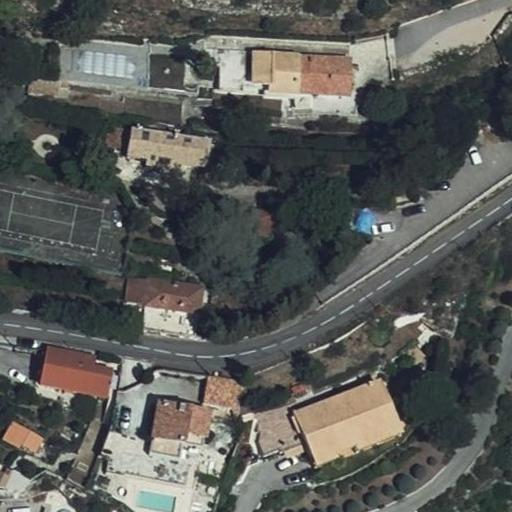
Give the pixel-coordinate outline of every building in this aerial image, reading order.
[(61,48),(62,71),(82,71),(83,82),(129,81),(128,47),(61,48)] [(354,88),(355,62),(263,54),(260,80),(279,83),(277,93),(319,97),(320,85),(354,88)] [(259,92),(277,93),(279,83),(260,80),(259,92)] [(353,100),(354,88),(320,85),(319,97),(353,100)] [(38,87),(36,102),(67,106),(68,90),(38,87)] [(133,120),(149,122),(150,110),(135,108),(133,120)] [(170,133),(173,113),(150,110),(149,122),(154,123),(153,130),(170,133)] [(204,146),(189,145),(174,143),(175,134),(170,133),(153,130),(139,127),(137,139),(134,139),(108,135),(106,134),(104,156),(106,156),(125,159),(124,166),(144,169),(143,178),(171,182),(172,172),(212,177),(216,150),(204,146)] [(234,241),(265,247),(270,222),(239,216),(234,241)] [(200,290),(148,282),(140,333),(152,335),(173,339),(194,341),(200,290)] [(43,354),(38,386),(97,397),(104,399),(109,374),(89,371),(90,362),(43,354)] [(269,419),(280,449),(304,440),(311,455),(397,422),(379,376),(269,419)] [(244,386),(244,384),(205,380),(203,400),(234,406),(235,401),(242,392),(244,389),(244,386)] [(155,405),(149,441),(200,451),(206,415),(155,405)] [(4,438),(37,453),(46,434),(12,419),(4,438)] [(311,455),(315,467),(402,434),(397,422),(311,455)]
